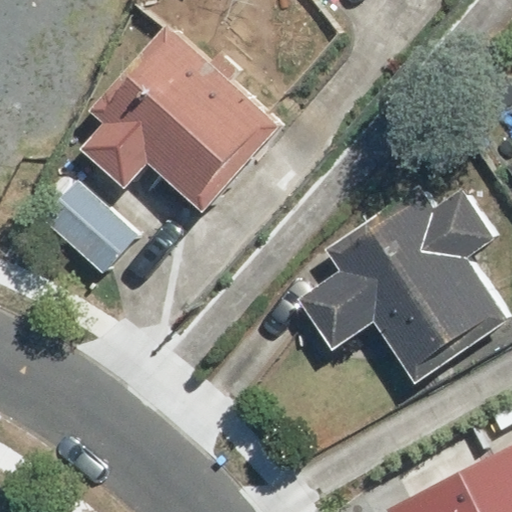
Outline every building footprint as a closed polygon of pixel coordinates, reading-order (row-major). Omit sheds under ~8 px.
[(98,0),(0,0),(0,15),(93,31),(98,0)] [(159,158),(216,208),(292,124),(176,21),(99,107),(114,119),(91,145),(135,184),(159,158)] [(51,217),(115,271),(148,231),(85,178),(51,217)] [(383,319),(425,381),(511,321),(511,302),(479,254),(508,234),(473,184),(443,204),(427,181),(334,244),(349,265),(308,293),(344,346),(383,319)] [(511,511),(511,444),(410,498),(417,511),(511,511)]
